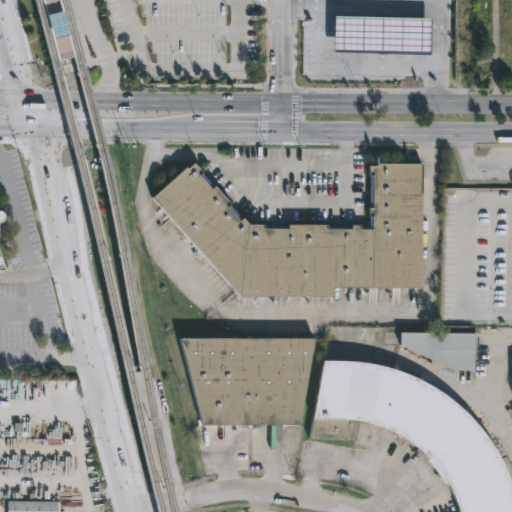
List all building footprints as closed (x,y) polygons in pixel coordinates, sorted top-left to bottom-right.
[(357,75),(357,17),(353,17),(353,2),(344,2),(344,17),(323,17),(323,75),(357,75)] [(76,58),(65,14),(49,18),(60,62),(76,58)] [(332,51),(333,16),(430,18),(429,54),(332,51)] [(419,164),(418,289),(329,288),(329,297),(235,297),(147,198),(181,167),(182,168),(189,163),(198,173),(195,176),(207,189),(209,186),(226,205),(223,207),(235,221),(238,218),(244,225),(260,225),(260,229),(283,229),(283,225),(324,225),(324,229),(347,230),(347,225),(357,225),(357,230),(369,230),(369,217),(365,217),(365,208),(369,208),(370,176),(365,176),(366,166),(373,166),(373,164),(419,164)] [(472,371),(452,371),(396,346),(396,333),(472,334),(472,371)] [(198,426),(173,339),(309,339),(294,426),(198,426)] [(475,421),(493,443),(508,471),(511,481),(511,511),(461,511),(455,494),(446,478),(435,463),(422,450),(406,439),(389,430),(371,424),(353,420),(349,420),(349,424),(353,424),(352,431),(349,431),(349,440),(309,438),(324,361),(366,364),(407,374),(426,383),(444,394),(460,407),(475,421)] [(57,511),(6,511),(6,502),(58,502),(57,511)]
